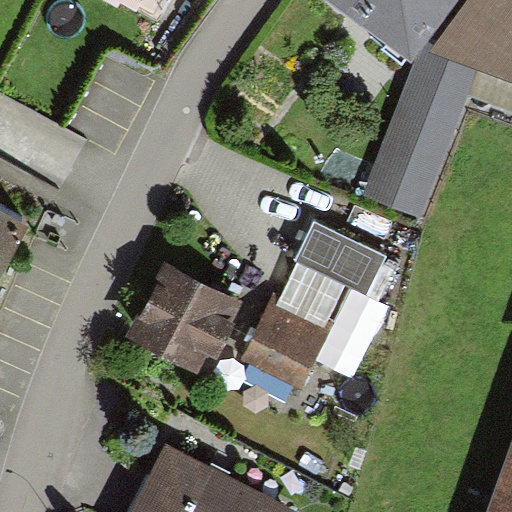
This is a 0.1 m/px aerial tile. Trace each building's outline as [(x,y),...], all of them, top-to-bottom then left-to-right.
[(179,0),(159,0),(175,8),(179,0)] [(428,41),(458,0),(327,0),(411,61),(415,57),(428,41)] [(511,85),(511,0),(466,0),(433,45),(427,53),(477,72),(511,85)] [(415,57),(364,195),(421,217),(477,72),(427,53),(433,45),(428,41),(415,57)] [(0,270),(28,220),(0,204),(0,270)] [(311,220),(292,261),(296,263),(277,302),(324,326),(342,285),(365,296),(385,255),(311,220)] [(242,302),(165,263),(126,337),(197,373),(207,355),(214,359),(220,346),(242,302)] [(270,299),(239,361),(298,391),(329,329),(324,326),(277,302),(270,299)] [(511,511),(511,426),(479,511),(511,511)] [(297,511),(298,511),(162,441),(125,511),(297,511)]
